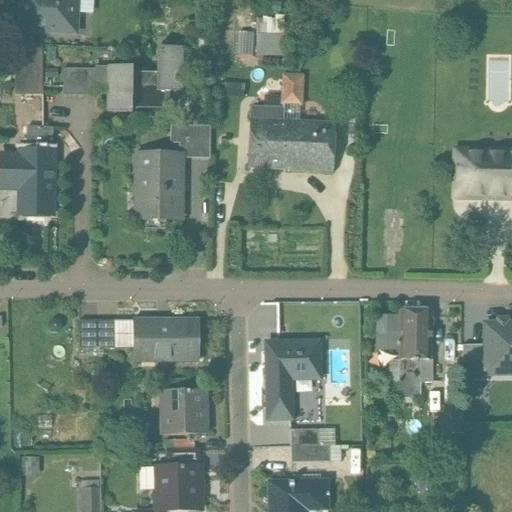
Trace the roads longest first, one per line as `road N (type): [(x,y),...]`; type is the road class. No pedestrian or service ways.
road 1 (residential): [(235,290),(511,295)]
road 2 (residential): [(0,287),(235,290)]
road 3 (residential): [(240,511),(235,290)]
